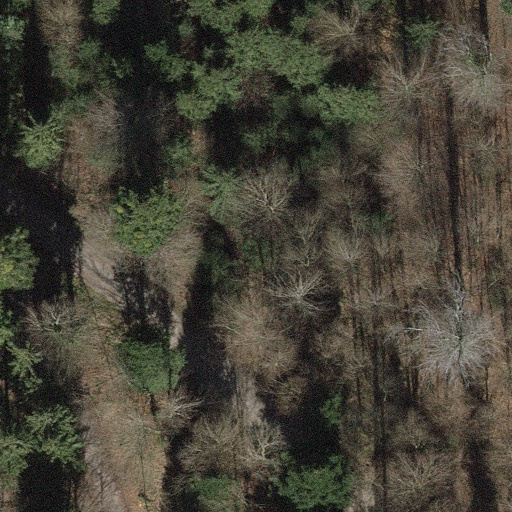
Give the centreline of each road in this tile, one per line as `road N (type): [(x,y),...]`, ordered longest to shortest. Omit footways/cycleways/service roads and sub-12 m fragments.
road 1 (track): [(398,511),(222,336),(138,279),(16,229)]
road 2 (track): [(16,229),(111,511)]
